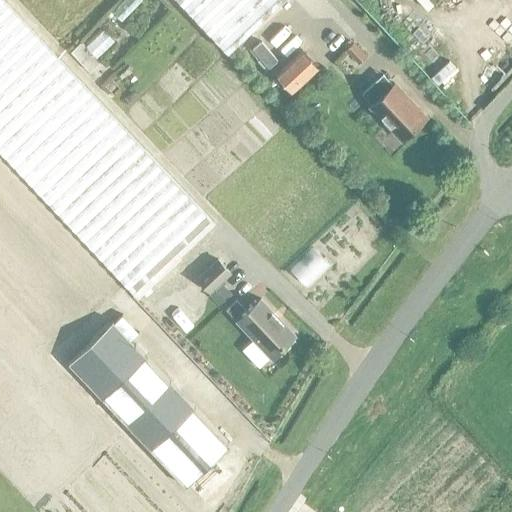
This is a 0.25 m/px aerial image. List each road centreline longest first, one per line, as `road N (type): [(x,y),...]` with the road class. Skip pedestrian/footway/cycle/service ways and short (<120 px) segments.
road 1 (unclassified): [(275,511),(364,376),(507,190)]
road 2 (unknown): [(489,117),(477,93),(474,36),(488,0)]
road 3 (unclassified): [(507,190),(482,154),(482,128),(511,88)]
